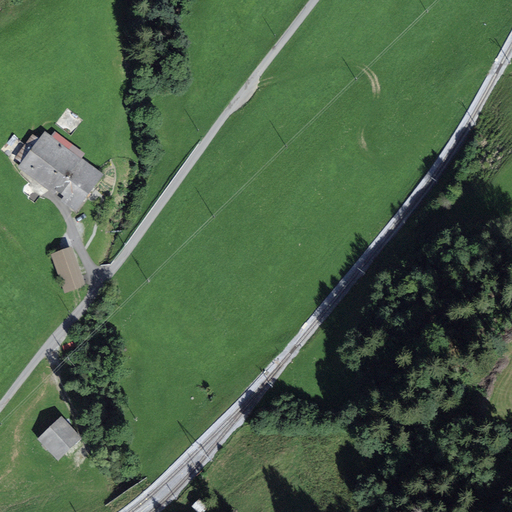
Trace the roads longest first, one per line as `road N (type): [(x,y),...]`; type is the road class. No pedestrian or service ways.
road 1 (residential): [(313,0),(0,406)]
road 2 (track): [(511,69),(481,70),(420,144),(383,161),(362,144),(377,96),(363,67),(328,62),(247,84)]
